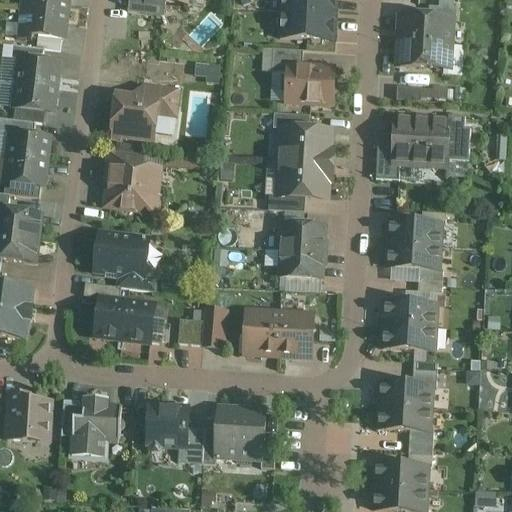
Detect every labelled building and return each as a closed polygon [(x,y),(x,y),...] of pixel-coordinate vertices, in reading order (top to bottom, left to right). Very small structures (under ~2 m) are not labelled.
[(68,0),(30,0),(29,6),(29,12),(67,17),(68,0)] [(165,2),(146,0),(129,0),(128,15),(163,19),(165,2)] [(281,0),(280,41),(308,42),(334,44),(336,0),(281,0)] [(460,0),(444,0),(444,10),(460,10),(460,0)] [(67,17),(29,12),(28,19),(26,36),(64,41),(67,17)] [(451,23),(401,20),(400,44),(450,46),(451,23)] [(61,42),(38,39),(37,51),(44,52),(60,54),(61,42)] [(334,44),(308,42),(307,54),(335,56),(336,42),(334,42),(334,44)] [(450,46),(400,44),(398,68),(448,70),(450,46)] [(43,52),(13,48),(12,48),(12,49),(11,60),(19,61),(42,64),(44,53),(44,52),(43,52)] [(303,53),(273,52),(272,75),(288,76),(288,69),(302,70),(303,53)] [(0,58),(0,105),(10,106),(11,59),(0,58)] [(42,64),(19,61),(16,86),(57,91),(59,81),(55,80),(56,65),(42,64)] [(302,70),(288,69),(288,76),(286,105),(332,108),(334,72),(302,70)] [(57,91),(16,86),(13,111),(46,115),(50,115),(52,101),(56,101),(57,91)] [(179,92),(143,87),(141,102),(158,105),(157,117),(175,120),(179,92)] [(421,91),(397,89),(396,102),(421,104),(421,91)] [(253,94),(232,92),(231,109),(252,111),(253,94)] [(141,102),(117,99),(113,127),(109,131),(108,137),(112,142),(118,143),(122,140),(146,143),(154,137),(157,117),(158,105),(141,102)] [(46,115),(15,111),(13,122),(13,123),(14,123),(35,125),(44,126),(44,127),(45,127),(45,126),(46,115)] [(310,119),(274,117),(273,131),(282,132),(282,131),(309,133),(310,119)] [(449,124),(429,123),(429,121),(415,120),(415,122),(395,121),(393,167),(447,170),(449,124)] [(35,125),(14,123),(13,123),(0,121),(0,133),(10,135),(34,138),(35,125)] [(309,133),(282,131),(282,132),(281,165),(333,168),(334,152),(330,152),(331,134),(309,133)] [(34,138),(10,135),(7,160),(48,165),(51,140),(34,138)] [(144,158),(110,154),(107,177),(113,178),(141,181),(142,170),(144,158)] [(48,165),(7,160),(0,159),(0,183),(4,184),(3,185),(5,185),(41,190),(43,175),(47,175),(48,165)] [(192,164),(166,161),(165,167),(191,171),(192,164)] [(333,168),(281,165),(279,199),(305,200),(327,201),(328,184),(332,184),(333,168)] [(141,181),(113,178),(113,183),(111,183),(109,185),(106,210),(139,214),(145,210),(146,203),(156,196),(159,172),(142,170),(141,181)] [(41,190),(5,185),(4,197),(9,198),(39,201),(41,190)] [(4,197),(0,196),(0,212),(7,213),(9,198),(4,197)] [(305,200),(279,199),(269,198),(268,213),(304,215),(305,200)] [(7,213),(0,212),(0,236),(38,242),(41,218),(7,213)] [(446,216),(422,215),(421,227),(441,228),(445,228),(446,216)] [(421,227),(390,225),(389,237),(391,238),(390,248),(440,250),(441,228),(421,227)] [(325,230),(283,228),(282,254),(324,256),(325,230)] [(38,242),(0,236),(0,261),(1,262),(35,266),(38,242)] [(149,242),(100,236),(95,275),(120,279),(144,282),(145,281),(149,242)] [(440,250),(390,248),(390,258),(388,258),(387,270),(419,272),(439,273),(440,250)] [(227,253),(214,252),(212,267),(225,269),(227,253)] [(324,256),(282,254),(280,280),(322,282),(324,256)] [(439,273),(419,272),(418,284),(442,285),(443,273),(439,273)] [(144,282),(120,279),(118,291),(121,291),(153,295),(154,295),(155,282),(145,281),(144,282)] [(442,285),(418,284),(418,295),(442,297),(442,285)] [(118,291),(85,286),(84,299),(100,301),(100,300),(120,303),(121,291),(118,291)] [(32,293),(0,289),(0,338),(26,341),(29,323),(31,324),(32,312),(30,311),(32,293)] [(231,293),(213,292),(211,308),(229,309),(231,293)] [(120,303),(100,300),(100,301),(95,340),(123,343),(128,304),(120,303)] [(136,345),(141,305),(128,304),(123,343),(136,345)] [(141,305),(136,345),(150,347),(151,345),(154,323),(155,307),(141,305)] [(437,309),(385,306),(384,318),(386,318),(386,329),(436,331),(437,309)] [(225,315),(206,313),(206,315),(205,325),(203,349),(221,351),(225,315)] [(269,313),(259,313),(255,317),(248,316),(248,326),(243,330),(247,335),(246,356),(278,358),(280,318),(273,318),(269,313)] [(206,315),(198,314),(198,324),(205,325),(206,315)] [(305,319),(301,315),(291,315),(287,318),(280,318),(278,358),(310,360),(311,338),(316,334),(312,330),(312,320),(305,319)] [(337,319),(322,317),(321,338),(336,339),(337,319)] [(165,324),(154,323),(151,345),(163,347),(165,324)] [(198,324),(180,323),(178,347),(203,349),(205,325),(198,324)] [(436,331),(386,329),(385,339),(383,339),(383,351),(434,354),(436,331)] [(438,366),(414,365),(413,377),(437,378),(438,366)] [(478,376),(465,375),(464,388),(478,388),(478,376)] [(437,378),(413,377),(412,389),(432,390),(436,390),(437,378)] [(412,389),(381,387),(380,399),(382,399),(381,409),(431,412),(432,390),(412,389)] [(51,405),(25,404),(26,398),(23,398),(23,401),(12,400),(12,397),(10,397),(7,442),(28,444),(28,438),(49,439),(51,405)] [(108,403),(84,402),(84,409),(83,423),(74,423),(73,440),(73,454),(72,459),(104,461),(105,456),(106,442),(120,443),(122,411),(108,410),(108,403)] [(76,407),(63,406),(61,439),(73,440),(74,423),(83,423),(84,409),(76,408),(76,407)] [(167,411),(165,410),(150,409),(147,448),(152,453),(158,454),(163,450),(179,451),(186,451),(187,431),(188,413),(167,411)] [(431,412),(381,409),(381,420),(379,419),(378,432),(410,434),(430,435),(431,412)] [(232,412),(218,411),(217,433),(215,456),(216,456),(225,457),(225,461),(239,462),(242,415),(232,414),(232,412)] [(266,414),(253,413),(253,415),(242,415),(239,462),(253,463),(254,459),(262,459),(263,459),(265,436),(266,414)] [(205,432),(187,431),(186,451),(179,451),(178,466),(203,468),(205,432)] [(217,433),(205,432),(203,468),(216,469),(216,456),(215,456),(217,433)] [(430,435),(410,434),(409,446),(433,447),(434,435),(430,435)] [(277,437),(265,436),(263,459),(262,459),(261,472),(274,473),(277,437)] [(433,447),(409,446),(408,457),(432,459),(433,447)] [(432,459),(408,457),(408,469),(428,471),(432,471),(432,459)] [(408,469),(376,468),(375,480),(377,480),(377,490),(427,493),(428,471),(408,469)] [(425,511),(427,493),(377,490),(376,500),(374,500),(373,511),(425,511)] [(217,494),(203,494),(202,509),(216,510),(217,494)] [(496,495),(476,494),(475,509),(496,510),(496,495)]
